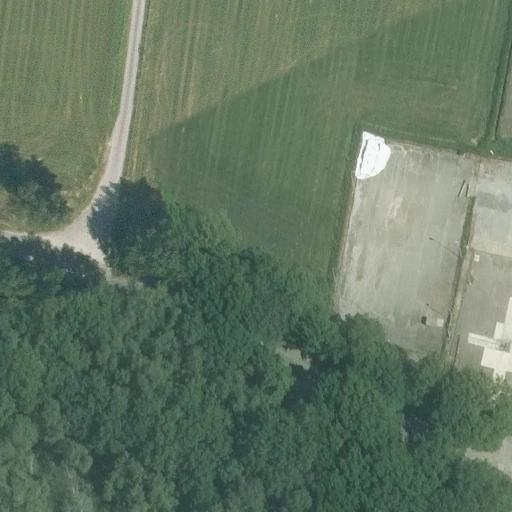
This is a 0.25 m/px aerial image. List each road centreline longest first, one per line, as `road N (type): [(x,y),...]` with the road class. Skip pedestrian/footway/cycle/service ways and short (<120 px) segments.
road 1 (unclassified): [(511,495),(191,312),(85,267),(0,243)]
road 2 (track): [(85,267),(111,189),(135,0)]
